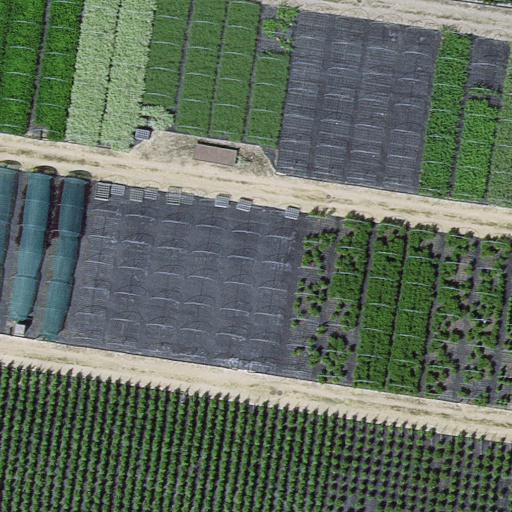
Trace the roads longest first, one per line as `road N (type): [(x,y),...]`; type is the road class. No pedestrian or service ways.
road 1 (track): [(0,144),(511,222)]
road 2 (track): [(511,426),(0,349)]
road 3 (track): [(511,21),(363,0)]
